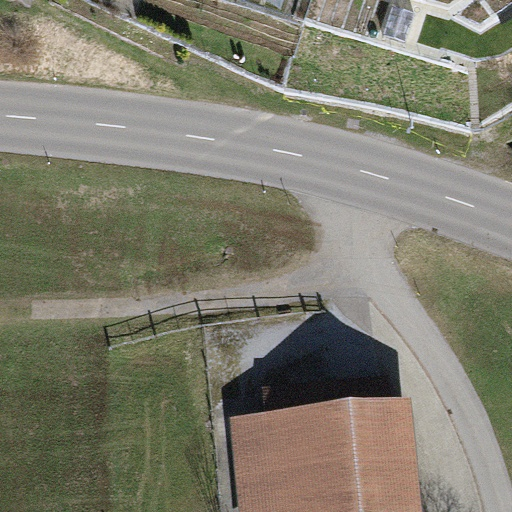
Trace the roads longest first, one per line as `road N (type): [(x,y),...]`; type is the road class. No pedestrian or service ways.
road 1 (residential): [(316,161),(452,373),(503,511)]
road 2 (tertiary): [(0,120),(316,161)]
road 3 (tertiary): [(316,161),(511,223)]
